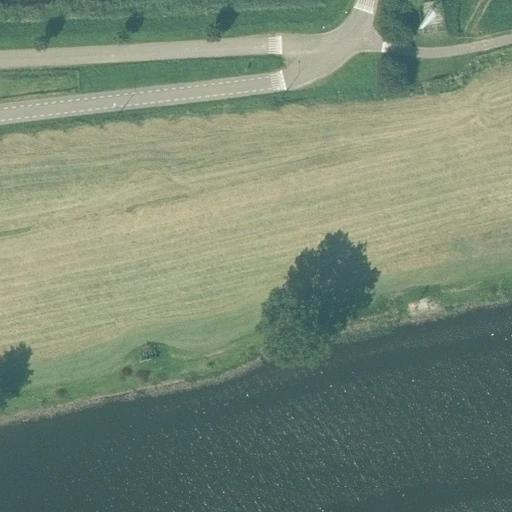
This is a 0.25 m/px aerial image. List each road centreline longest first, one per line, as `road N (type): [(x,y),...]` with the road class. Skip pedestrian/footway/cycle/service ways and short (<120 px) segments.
road 1 (tertiary): [(0,114),(270,83),(306,73),(344,43)]
road 2 (unclassified): [(344,43),(0,60)]
